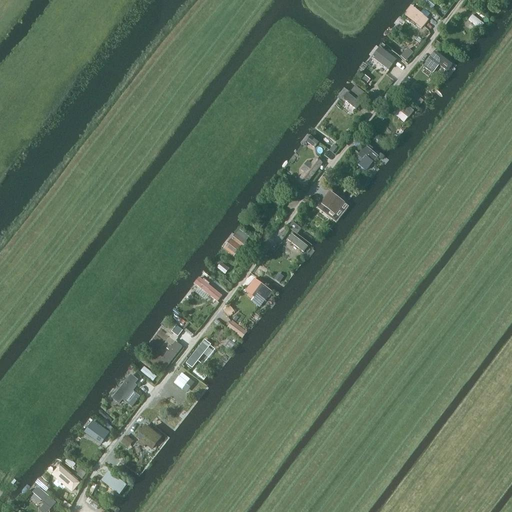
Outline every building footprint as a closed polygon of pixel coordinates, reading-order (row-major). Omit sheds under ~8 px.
[(410,18),(423,30),(431,22),(417,10),(410,18)] [(485,33),(489,27),(474,17),(470,23),(485,33)] [(389,47),(401,57),(405,52),(394,42),(389,47)] [(435,53),(424,68),(432,74),(439,65),(447,71),(449,70),(451,67),(451,66),(451,65),(435,53)] [(342,102),(355,114),(363,106),(349,94),(342,102)] [(412,121),(420,111),(412,105),(406,101),(398,110),(412,121)] [(373,164),(378,157),(368,150),(363,157),(373,164)] [(295,183),(304,190),(325,163),(316,156),(295,183)] [(277,189),(272,195),(283,205),(288,200),(277,189)] [(345,208),(348,202),(337,194),(333,200),(345,208)] [(313,248),(294,235),(289,243),(307,256),(313,248)] [(232,244),(250,256),(255,248),(238,236),(232,244)] [(196,287),(220,305),(227,295),(203,277),(196,287)] [(278,295),(257,281),(250,291),(271,305),(275,300),(278,295)] [(167,342),(181,352),(188,342),(175,332),(167,342)] [(213,359),(219,349),(210,343),(204,353),(213,359)] [(112,400),(124,409),(146,380),(134,372),(112,400)] [(190,402),(200,391),(185,378),(175,390),(190,402)] [(86,433),(104,446),(113,434),(95,421),(86,433)] [(158,447),(163,441),(148,430),(143,436),(158,447)] [(60,467),(52,475),(76,495),(84,484),(60,467)] [(125,487),(108,473),(103,479),(120,493),(125,487)] [(49,506),(52,502),(42,493),(38,497),(49,506)]
